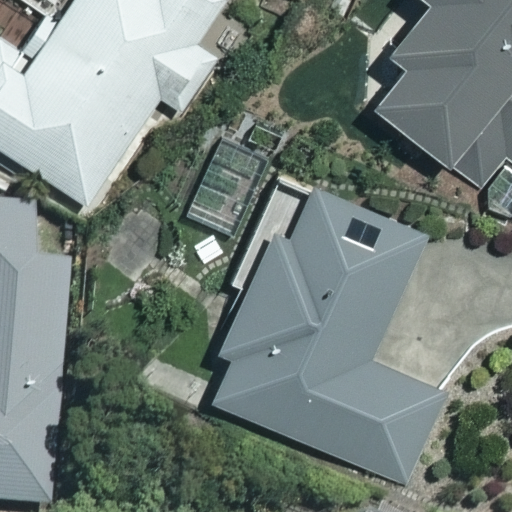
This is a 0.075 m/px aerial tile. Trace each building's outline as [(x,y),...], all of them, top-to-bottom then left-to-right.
[(29,0),(48,12),(22,52),(0,36),(0,137),(91,199),(164,92),(178,102),(213,51),(197,40),(224,0),(29,0)] [(511,0),(421,0),(389,38),(407,52),(373,92),(479,183),(508,148),(511,151),(511,0)] [(268,169),(212,144),(182,210),(238,235),(268,169)] [(426,224),(295,164),(217,336),(233,343),(211,392),(403,479),(445,386),(368,351),(426,224)] [(72,205),(0,198),(0,497),(47,502),(72,205)] [(207,382),(149,357),(129,403),(187,428),(207,382)]
